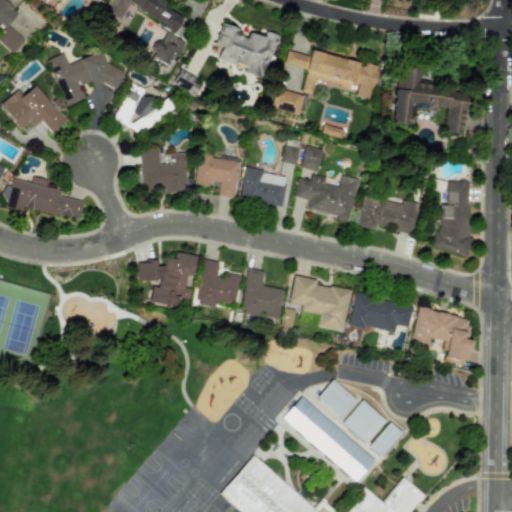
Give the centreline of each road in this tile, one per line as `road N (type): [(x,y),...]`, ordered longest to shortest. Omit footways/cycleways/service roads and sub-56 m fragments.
road 1 (residential): [(0,236),(74,250),(178,223),(212,225),(511,294)]
road 2 (tertiary): [(500,511),(506,0)]
road 3 (residential): [(305,0),(401,20),(511,21)]
